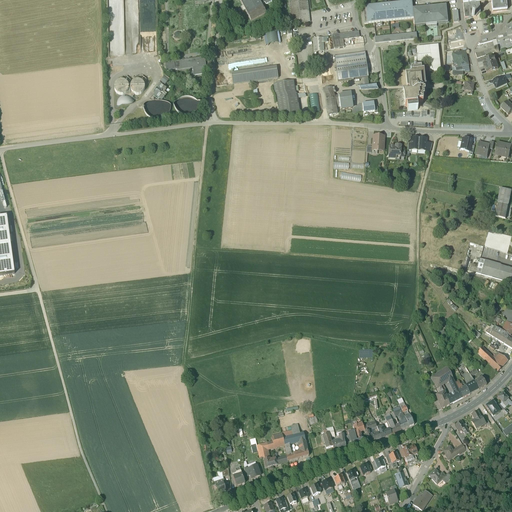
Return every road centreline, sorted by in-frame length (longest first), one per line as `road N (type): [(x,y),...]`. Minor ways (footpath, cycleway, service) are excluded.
road 1 (track): [(434,140),(417,206),(414,309),(397,353),(299,341),(182,371),(206,132),(0,158)]
road 2 (residential): [(220,0),(206,132),(511,141)]
road 3 (track): [(38,298),(79,454),(104,511)]
road 4 (track): [(194,257),(414,269)]
road 5 (tertiary): [(443,423),(252,500)]
road 6 (residential): [(511,140),(485,100),(458,0)]
road 7 (track): [(0,158),(38,298)]
